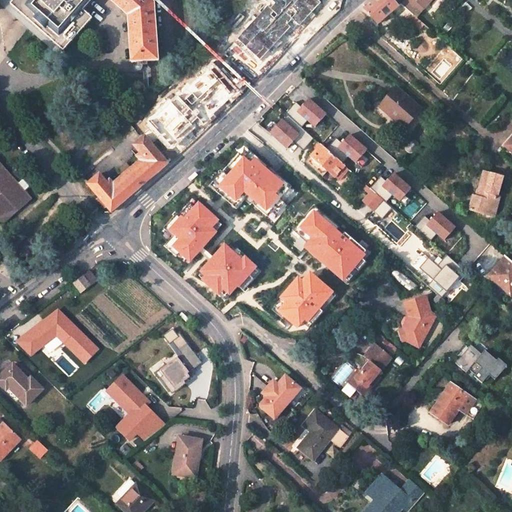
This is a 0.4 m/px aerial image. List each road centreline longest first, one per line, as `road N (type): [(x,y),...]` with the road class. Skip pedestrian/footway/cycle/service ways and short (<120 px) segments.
road 1 (tertiary): [(116,228),(355,0)]
road 2 (tertiary): [(225,511),(236,403),(230,359),(216,328),(116,228)]
road 3 (unknown): [(239,110),(408,265)]
road 4 (unclassified): [(0,314),(116,228)]
